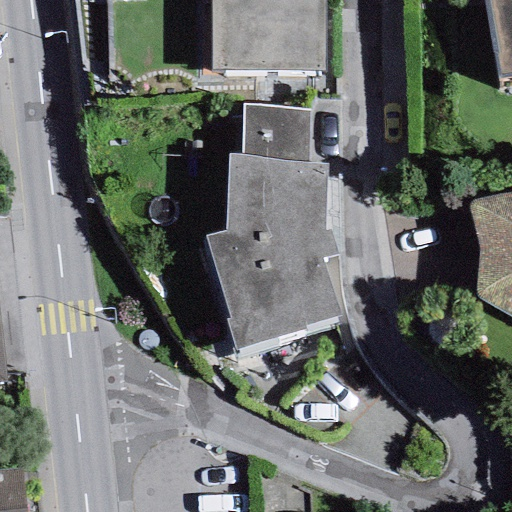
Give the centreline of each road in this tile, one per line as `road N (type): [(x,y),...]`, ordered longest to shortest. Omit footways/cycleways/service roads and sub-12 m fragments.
road 1 (residential): [(71,368),(416,504),(446,499),(463,485),(469,451),(456,426),(395,366),(372,324),(355,112),(356,0)]
road 2 (secondary): [(71,368),(28,0)]
road 3 (secondary): [(86,511),(71,368)]
